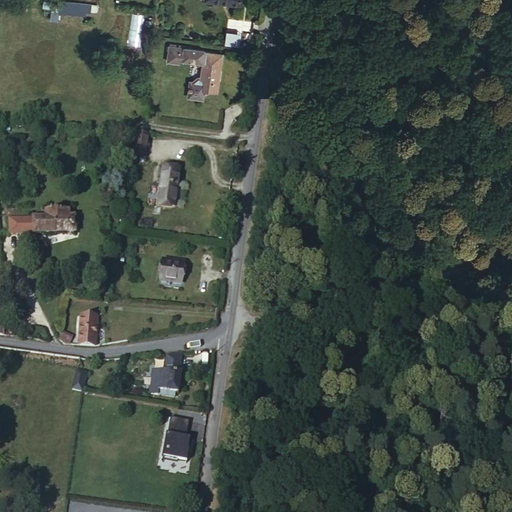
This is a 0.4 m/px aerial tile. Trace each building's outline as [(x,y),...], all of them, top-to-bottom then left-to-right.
[(68,13),(85,13),(85,3),(68,2),(68,13)] [(132,13),(127,44),(139,47),(145,15),(132,13)] [(207,80),(219,82),(224,43),(205,41),(205,40),(185,38),(179,37),(177,37),(170,36),(168,51),(181,52),(184,50),(203,52),(200,67),(198,67),(192,71),(192,73),(189,75),(188,81),(190,84),(190,86),(199,88),(202,86),(202,84),(207,80)] [(59,136),(60,123),(48,121),(47,135),(59,136)] [(140,152),(143,138),(129,135),(126,152),(140,152)] [(161,168),(158,184),(173,186),(177,171),(161,168)] [(173,186),(158,184),(154,203),(168,206),(173,186)] [(25,209),(25,227),(67,229),(68,210),(56,210),(56,200),(38,201),(37,209),(25,209)] [(5,226),(25,227),(25,209),(6,208),(5,226)] [(159,250),(157,266),(179,268),(181,251),(159,250)] [(80,334),(93,335),(96,320),(83,319),(80,334)] [(78,346),(91,347),(93,335),(80,334),(78,346)] [(60,344),(71,345),(72,336),(61,335),(60,344)] [(0,355),(0,366),(11,367),(12,357),(0,355)] [(178,355),(162,357),(160,367),(161,367),(176,369),(178,355)] [(160,372),(148,370),(144,394),(169,397),(170,393),(173,394),(176,374),(175,374),(160,372)] [(81,379),(72,376),(67,394),(77,395),(81,379)] [(189,421),(170,418),(163,458),(187,462),(191,438),(187,437),(189,421)]
